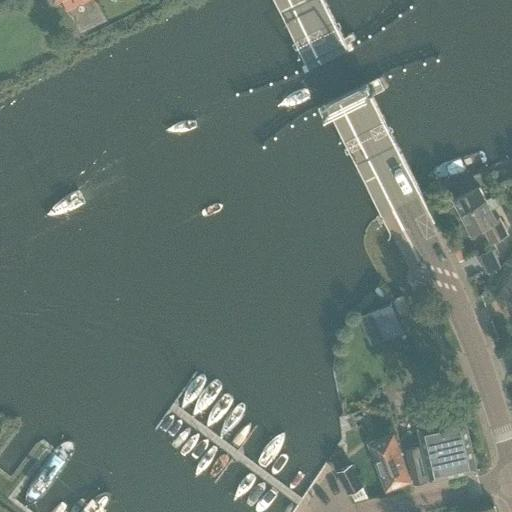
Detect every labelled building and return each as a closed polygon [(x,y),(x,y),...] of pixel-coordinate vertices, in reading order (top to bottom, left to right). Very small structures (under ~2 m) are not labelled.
[(350,42),(301,67),(304,74),(353,49),(350,42)] [(382,77),(317,110),(323,120),(387,88),(382,77)] [(490,242),(506,234),(499,219),(495,221),(479,188),(454,200),(470,234),(483,228),(490,242)] [(500,266),(491,248),(483,252),(492,270),(500,266)] [(379,309),(368,314),(379,339),(390,334),(391,334),(402,329),(403,330),(404,330),(391,302),(390,302),(391,304),(379,309)] [(383,405),(380,395),(366,398),(369,408),(383,405)] [(430,481),(477,471),(465,418),(418,429),(430,481)] [(387,490),(411,481),(393,436),(369,445),(387,490)] [(414,484),(426,482),(418,447),(406,449),(414,484)] [(350,493),(362,487),(351,466),(338,472),(349,494),(350,493)] [(367,497),(362,487),(350,493),(354,501),(367,497)]
